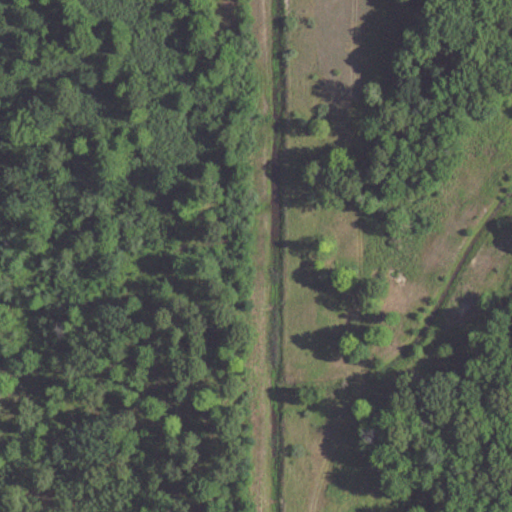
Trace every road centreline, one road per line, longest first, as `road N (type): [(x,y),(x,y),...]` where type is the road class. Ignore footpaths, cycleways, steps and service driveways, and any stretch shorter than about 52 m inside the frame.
road 1 (track): [(316,511),(316,493),(357,403),(365,352),(357,0)]
road 2 (track): [(511,220),(415,370),(392,391),(357,403)]
